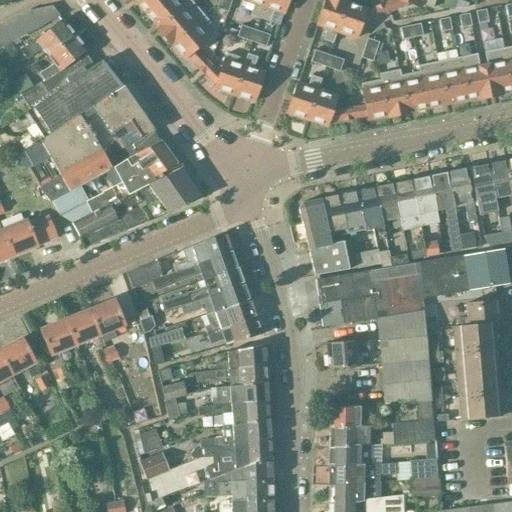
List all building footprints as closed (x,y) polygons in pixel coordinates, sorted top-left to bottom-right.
[(133,0),(145,14),(160,0),(133,0)] [(157,28),(158,29),(191,0),(190,0),(160,0),(145,14),(157,28)] [(204,15),(191,0),(158,29),(157,28),(157,29),(170,44),(204,15)] [(231,3),(222,0),(219,0),(216,9),(228,12),(231,3)] [(244,0),(244,1),(254,5),(250,16),(260,19),(266,0),(244,0)] [(266,0),(260,19),(269,22),(273,11),(283,15),(287,0),(266,0)] [(333,44),(336,33),(347,3),(338,0),(325,0),(317,26),(326,29),(323,40),(333,44)] [(420,8),(423,0),(392,0),(382,5),(386,14),(408,3),(420,8)] [(365,12),(366,9),(347,3),(336,33),(356,39),(360,27),(381,16),(377,8),(367,12),(365,12)] [(51,6),(29,11),(38,28),(60,17),(51,6)] [(29,11),(29,10),(18,16),(27,34),(38,28),(29,11)] [(478,24),(488,22),(486,10),(476,12),(478,24)] [(459,16),(461,28),(471,26),(469,14),(459,16)] [(207,62),(195,50),(208,39),(201,31),(210,23),(204,15),(170,44),(184,59),(187,56),(200,68),(207,62)] [(18,16),(7,21),(16,39),(27,34),(18,16)] [(451,30),(449,18),(439,20),(441,32),(451,30)] [(19,50),(26,58),(42,49),(48,56),(74,36),(62,20),(35,41),(19,50)] [(0,24),(0,34),(1,36),(5,45),(10,43),(16,39),(7,21),(0,24)] [(423,36),(420,24),(410,26),(413,38),(423,36)] [(247,41),(250,29),(241,26),(237,37),(247,41)] [(413,38),(410,26),(400,28),(403,40),(413,38)] [(256,44),(260,32),(250,29),(247,41),(256,44)] [(260,32),(256,44),(266,47),(270,36),(260,32)] [(39,75),(44,81),(45,82),(60,72),(84,53),(86,51),(74,36),(48,56),(53,63),(54,65),(39,75)] [(364,48),(376,52),(379,43),(367,39),(364,48)] [(0,63),(16,55),(10,43),(5,45),(0,47),(0,63)] [(511,47),(503,49),(511,88),(511,47)] [(376,52),(364,48),(361,58),(372,62),(376,52)] [(486,97),(486,98),(511,92),(511,88),(503,49),(484,53),(487,65),(486,65),(489,81),(483,82),(486,97)] [(311,62),(320,65),(324,54),(315,51),(311,62)] [(43,139),(121,86),(102,61),(94,66),(84,53),(60,72),(45,82),(33,88),(20,96),(30,110),(26,112),(43,139)] [(204,72),(216,85),(214,90),(234,96),(246,60),(245,60),(227,54),(225,59),(219,74),(211,66),(204,72)] [(245,60),(246,60),(234,96),(253,103),(263,72),(253,69),(257,58),(247,54),(245,60)] [(324,54),(320,65),(330,69),(334,57),(324,54)] [(483,82),(489,81),(486,65),(479,67),(477,54),(457,58),(466,101),(465,101),(465,102),(486,98),(486,97),(483,82)] [(330,69),(340,72),(343,61),(334,57),(330,69)] [(466,101),(457,58),(438,62),(447,105),(465,101),(466,101)] [(447,105),(438,62),(418,66),(419,72),(427,109),(447,105)] [(400,76),(401,76),(400,70),(379,74),(380,80),(381,80),(388,117),(387,117),(388,118),(408,114),(408,113),(400,76)] [(419,72),(401,76),(400,76),(408,113),(427,109),(419,72)] [(33,88),(33,87),(25,75),(11,83),(20,96),(33,88)] [(297,84),(287,114),(306,121),(317,90),(321,79),(311,76),(307,87),(297,84)] [(349,109),(350,119),(367,116),(368,121),(387,117),(388,117),(381,80),(380,80),(361,84),(362,90),(365,107),(349,109)] [(153,131),(122,86),(121,87),(121,86),(43,139),(15,157),(22,167),(28,169),(40,189),(50,203),(53,201),(79,187),(112,168),(102,149),(117,141),(121,148),(142,135),(143,137),(153,131)] [(331,112),(336,97),(317,90),(306,121),(326,127),(328,122),(345,120),(343,110),(331,112)] [(87,202),(86,202),(92,214),(153,182),(152,179),(178,166),(160,141),(125,160),(113,169),(121,184),(102,193),(102,194),(98,196),(88,201),(87,202)] [(511,193),(505,161),(488,165),(497,208),(503,206),(501,197),(508,195),(509,199),(511,198),(511,193)] [(479,216),(498,212),(497,208),(488,165),(469,169),(479,216)] [(201,198),(180,168),(153,182),(92,214),(72,224),(84,248),(201,198)] [(467,223),(476,221),(472,203),(473,203),(466,169),(447,173),(454,211),(455,211),(459,210),(459,206),(464,204),(467,223)] [(462,251),(459,236),(455,211),(454,211),(447,173),(428,177),(437,214),(440,213),(439,209),(444,208),(451,253),(462,251)] [(437,214),(428,177),(411,180),(420,227),(429,225),(439,223),(437,214)] [(420,227),(411,180),(392,184),(402,231),(420,228),(420,227)] [(390,219),(392,230),(401,228),(402,231),(392,184),(375,188),(382,221),(390,219)] [(79,187),(53,201),(57,209),(60,215),(71,223),(72,224),(92,214),(86,202),(87,202),(79,187)] [(375,188),(356,191),(363,225),(364,231),(383,228),(382,221),(375,188)] [(356,191),(339,195),(346,228),(363,225),(356,191)] [(339,195),(320,199),(328,232),(338,230),(340,236),(347,235),(346,228),(339,195)] [(320,199),(298,203),(308,249),(325,245),(323,237),(329,236),(328,232),(320,199)] [(28,225),(26,221),(16,225),(26,250),(36,246),(36,244),(56,236),(48,217),(28,225)] [(16,225),(0,231),(0,260),(26,250),(16,225)] [(511,241),(511,230),(502,232),(504,244),(511,241)] [(483,235),(485,247),(504,244),(502,232),(483,235)] [(473,233),(459,236),(462,251),(475,248),(473,233)] [(231,252),(225,235),(217,237),(191,247),(192,248),(181,251),(182,252),(184,259),(172,263),(175,272),(231,252)] [(426,257),(426,256),(424,243),(423,238),(417,239),(419,245),(409,247),(411,260),(426,257)] [(436,241),(424,243),(426,256),(439,254),(436,241)] [(348,270),(341,242),(308,249),(314,277),(348,270)] [(322,328),(376,319),(423,311),(424,311),(422,300),(509,284),(503,249),(464,256),(463,255),(414,264),(416,274),(317,290),(322,328)] [(366,252),(369,267),(381,265),(379,253),(378,253),(378,250),(366,252)] [(379,253),(381,265),(381,269),(391,267),(389,257),(388,251),(379,253)] [(171,275),(174,284),(201,274),(201,276),(203,281),(237,268),(231,252),(175,272),(176,273),(171,275)] [(353,254),(356,269),(369,267),(366,252),(353,254)] [(408,264),(406,254),(389,257),(391,267),(408,264)] [(126,275),(133,289),(151,282),(162,278),(156,262),(155,262),(126,274),(126,275)] [(188,294),(191,303),(209,297),(242,284),(237,268),(203,281),(204,285),(205,287),(188,294)] [(151,282),(155,292),(174,284),(171,275),(162,278),(151,282)] [(205,317),(249,301),(242,284),(209,297),(191,303),(180,306),(183,315),(203,308),(206,315),(205,315),(205,317)] [(163,313),(180,306),(191,303),(188,294),(159,304),(163,313)] [(103,343),(115,338),(112,329),(125,324),(114,299),(89,310),(99,335),(100,334),(103,343)] [(204,327),(206,333),(254,317),(249,301),(205,317),(208,326),(204,327)] [(453,328),(460,421),(501,417),(500,403),(510,403),(508,383),(498,384),(496,358),(506,357),(504,337),(495,338),(494,327),(502,326),(500,301),(467,304),(468,318),(459,319),(460,327),(453,328)] [(65,320),(75,345),(99,335),(89,310),(65,320)] [(423,311),(376,319),(380,366),(427,361),(423,311)] [(227,347),(261,334),(254,317),(206,333),(210,345),(225,340),(225,341),(221,342),(222,345),(226,344),(227,347)] [(139,321),(143,333),(151,331),(147,318),(139,321)] [(39,330),(49,355),(75,345),(65,320),(39,330)] [(149,363),(145,342),(144,343),(136,321),(124,326),(131,347),(128,348),(134,368),(149,363)] [(429,329),(430,337),(441,335),(440,328),(429,329)] [(151,349),(159,346),(168,344),(165,333),(157,336),(148,339),(151,349)] [(30,378),(40,374),(34,362),(35,362),(22,339),(0,350),(0,355),(11,375),(25,367),(30,378)] [(359,367),(356,341),(326,343),(328,370),(359,367)] [(432,363),(439,363),(437,342),(430,342),(432,363)] [(118,359),(113,346),(106,349),(111,362),(118,359)] [(154,365),(163,363),(159,346),(151,349),(154,365)] [(216,363),(217,370),(264,365),(263,346),(227,352),(227,361),(216,363)] [(97,353),(102,365),(111,362),(106,349),(97,353)] [(0,380),(11,375),(0,355),(0,380)] [(384,406),(405,404),(415,403),(431,402),(427,361),(380,366),(384,406)] [(226,383),(226,387),(266,383),(264,365),(217,370),(217,371),(195,374),(196,384),(229,380),(229,383),(226,383)] [(55,370),(60,383),(69,379),(64,367),(55,370)] [(168,368),(157,371),(161,385),(172,381),(168,368)] [(433,382),(444,382),(443,368),(432,369),(433,382)] [(49,388),(44,376),(35,380),(40,392),(49,388)] [(182,382),(173,384),(172,381),(161,385),(161,387),(160,387),(164,402),(186,395),(182,382)] [(213,405),(231,403),(267,401),(266,383),(226,387),(226,388),(210,389),(212,406),(197,408),(197,411),(198,411),(198,410),(213,406),(213,405)] [(436,409),(443,409),(441,387),(434,388),(436,409)] [(2,398),(0,399),(0,410),(2,414),(9,410),(2,398)] [(198,410),(198,411),(197,411),(198,417),(213,415),(213,416),(232,414),(232,421),(229,421),(229,426),(268,421),(267,401),(231,403),(213,405),(213,406),(198,410)] [(402,445),(402,444),(407,444),(434,442),(431,402),(415,403),(416,420),(396,422),(396,423),(391,423),(392,445),(402,445)] [(405,413),(395,413),(396,422),(416,420),(415,403),(405,404),(405,413)] [(165,408),(168,419),(177,416),(173,405),(165,408)] [(329,409),(329,410),(329,428),(359,425),(359,415),(365,415),(365,406),(359,407),(329,409)] [(203,448),(234,447),(270,438),(268,421),(229,426),(222,426),(222,438),(201,440),(199,442),(200,449),(193,449),(190,454),(191,461),(203,457),(203,448)] [(359,425),(329,428),(329,448),(368,444),(368,426),(359,426),(359,425)] [(135,437),(139,456),(161,448),(154,429),(135,437)] [(234,447),(203,448),(203,457),(203,459),(234,456),(235,464),(204,467),(208,480),(207,481),(271,456),(270,438),(234,447)] [(507,485),(511,484),(511,442),(503,443),(506,477),(507,485)] [(368,444),(329,448),(328,465),(359,464),(371,463),(371,446),(368,446),(368,444)] [(139,462),(146,481),(168,472),(161,453),(139,462)] [(217,482),(228,482),(271,481),(271,457),(271,456),(207,481),(197,485),(195,486),(196,497),(218,497),(217,482)] [(408,461),(410,476),(436,472),(435,460),(408,461)] [(359,464),(328,465),(328,486),(363,483),(379,483),(379,476),(395,475),(395,463),(371,464),(371,463),(359,464)] [(192,471),(197,485),(207,481),(203,468),(192,471)] [(425,496),(438,496),(436,472),(410,476),(410,481),(425,480),(425,496)] [(217,482),(218,497),(196,497),(196,498),(218,498),(218,497),(225,497),(225,501),(227,501),(272,500),(271,481),(228,482),(217,482)] [(363,483),(328,486),(328,505),(358,503),(358,502),(358,492),(363,492),(363,483)] [(402,511),(402,495),(365,499),(365,511),(402,511)] [(147,504),(149,511),(152,511),(164,507),(161,499),(147,504)] [(271,511),(272,500),(227,501),(227,505),(232,505),(231,511),(271,511)] [(114,503),(115,511),(124,511),(122,502),(114,503)] [(511,511),(511,502),(503,503),(504,511),(511,511)] [(115,511),(114,503),(106,504),(106,511),(115,511)] [(357,511),(358,503),(328,505),(327,511),(357,511)] [(504,511),(503,503),(490,505),(491,511),(504,511)]
